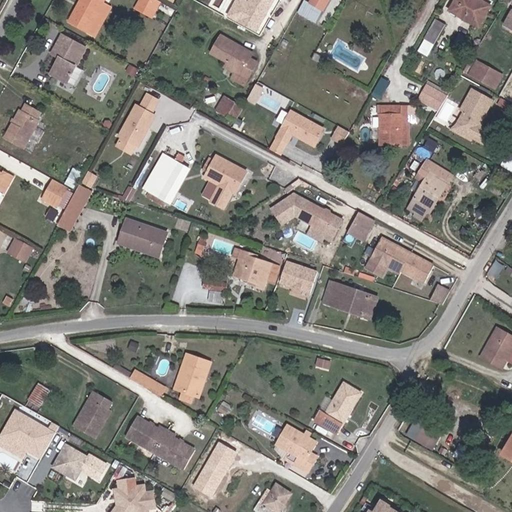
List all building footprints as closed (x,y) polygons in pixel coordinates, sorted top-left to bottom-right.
[(87,30),(102,1),(102,0),(81,0),(70,21),(87,30)] [(149,12),(155,0),(140,0),(138,6),(149,12)] [(239,16),(247,0),(244,0),(236,15),(239,16)] [(256,0),(255,2),(251,0),(247,0),(239,16),(245,20),(262,30),(279,0),(256,0)] [(319,22),(320,20),(331,0),(315,0),(315,1),(312,0),(308,0),(302,13),(319,22)] [(457,0),(455,5),(484,20),(495,1),(492,0),(457,0)] [(110,5),(102,1),(87,30),(95,35),(110,5)] [(440,15),(429,34),(439,40),(450,20),(440,15)] [(439,40),(429,34),(424,44),(433,49),(439,40)] [(61,59),(59,58),(51,73),(67,82),(86,48),(63,35),(55,50),(64,55),(61,59)] [(238,57),(241,52),(225,43),(215,61),(232,70),(230,73),(242,79),(253,85),(260,71),(252,68),(253,65),(238,57)] [(474,68),(482,52),(477,50),(468,65),(474,68)] [(256,60),(241,52),(238,57),(253,65),(256,60)] [(507,66),(482,52),(474,68),(499,81),(507,66)] [(374,94),(383,98),(392,81),(383,76),(374,94)] [(445,104),(454,90),(431,78),(423,93),(445,104)] [(253,85),(242,79),(238,87),(249,93),(253,85)] [(264,89),(257,85),(249,99),(255,103),(264,89)] [(477,85),(466,106),(462,117),(465,126),(477,132),(492,139),(498,128),(485,121),(498,97),(477,85)] [(140,107),(135,105),(116,138),(137,150),(156,116),(153,114),(160,101),(147,94),(140,107)] [(4,137),(23,147),(38,121),(35,120),(39,113),(25,106),(21,112),(19,111),(4,137)] [(462,117),(466,106),(458,120),(455,126),(474,136),(477,132),(465,126),(462,117)] [(223,123),(241,132),(247,121),(240,117),(242,114),(231,108),(223,123)] [(326,129),(291,110),(269,149),(281,156),(292,136),(314,149),(326,129)] [(385,111),(385,141),(412,140),(410,119),(404,119),(404,111),(385,111)] [(344,144),(351,131),(339,125),(332,139),(344,144)] [(168,146),(165,150),(160,159),(142,189),(154,196),(159,198),(161,194),(181,161),(184,157),(179,154),(180,153),(179,153),(168,146)] [(243,177),(248,168),(221,153),(218,158),(213,155),(207,166),(212,169),(209,173),(222,181),(213,197),(225,204),(236,187),(235,187),(241,176),(243,177)] [(181,161),(161,194),(169,199),(189,166),(181,161)] [(430,213),(433,208),(442,193),(446,195),(456,179),(430,163),(425,172),(432,176),(426,186),(416,203),(423,206),(421,209),(430,213)] [(90,171),(85,182),(94,186),(99,175),(90,171)] [(432,176),(425,172),(419,182),(426,186),(432,176)] [(0,192),(3,194),(11,179),(2,174),(1,176),(0,175),(0,192)] [(236,187),(237,188),(243,177),(241,176),(235,187),(236,187)] [(68,189),(53,182),(43,201),(57,209),(68,189)] [(92,193),(79,187),(75,194),(71,200),(84,207),(92,193)] [(338,210),(297,187),(273,202),(284,218),(296,211),(313,221),(309,229),(325,237),(327,231),(334,234),(345,214),(338,211),(338,210)] [(442,193),(433,208),(438,210),(446,195),(442,193)] [(71,200),(60,222),(73,229),(84,207),(71,200)] [(365,232),(374,215),(360,207),(350,225),(365,232)] [(132,236),(130,244),(158,254),(166,230),(125,216),(120,232),(132,236)] [(117,240),(130,244),(132,236),(120,232),(117,240)] [(196,237),(189,235),(185,247),(191,250),(196,237)] [(390,266),(400,272),(402,269),(424,281),(433,266),(382,238),(372,256),(364,271),(382,280),(390,266)] [(33,249),(17,240),(9,254),(25,263),(33,249)] [(228,251),(239,254),(241,247),(231,243),(228,251)] [(241,247),(239,254),(233,271),(250,277),(256,279),(255,282),(264,285),(267,277),(274,279),(279,263),(255,255),(249,253),(251,250),(241,247)] [(316,270),(285,259),(278,282),(289,285),(309,292),(316,270)] [(207,284),(228,291),(232,279),(211,272),(207,284)] [(336,288),(328,286),(323,301),(331,304),(330,305),(368,317),(375,295),(337,284),(336,288)] [(308,294),(309,292),(289,285),(288,287),(308,294)] [(438,285),(429,299),(443,304),(451,292),(438,285)] [(477,357),(496,368),(511,341),(492,330),(477,357)] [(180,364),(173,384),(183,387),(181,394),(192,398),(195,391),(199,392),(212,357),(186,349),(181,365),(180,364)] [(135,366),(131,372),(153,386),(157,379),(135,366)] [(164,384),(157,379),(153,386),(160,390),(164,384)] [(316,422),(337,435),(343,425),(361,394),(345,385),(339,396),(326,416),(321,413),(316,422)] [(98,386),(94,393),(104,399),(108,392),(98,386)] [(104,399),(94,393),(77,420),(97,431),(114,404),(112,403),(115,397),(108,392),(104,399)] [(31,410),(41,417),(52,403),(42,396),(31,410)] [(176,429),(169,425),(163,421),(161,424),(141,412),(129,430),(156,446),(183,463),(194,445),(174,433),(176,429)] [(41,457),(56,434),(25,414),(10,438),(33,452),(41,457)] [(314,440),(307,436),(302,433),(284,422),(274,440),(296,453),(292,461),(306,468),(315,453),(308,450),(314,440)] [(435,449),(441,438),(413,423),(407,435),(435,449)] [(511,433),(500,454),(511,460),(511,433)] [(28,460),(33,452),(10,438),(5,445),(28,460)] [(237,448),(220,438),(196,481),(213,491),(237,448)] [(87,459),(66,446),(53,467),(74,480),(87,459)] [(133,478),(118,480),(120,496),(115,497),(116,504),(109,511),(148,511),(147,508),(154,507),(152,491),(144,492),(143,485),(134,486),(133,478)] [(257,506),(268,511),(278,511),(293,489),(280,481),(276,486),(271,483),(257,506)] [(368,508),(366,511),(399,511),(390,506),(391,504),(380,497),(372,510),(368,508)]
